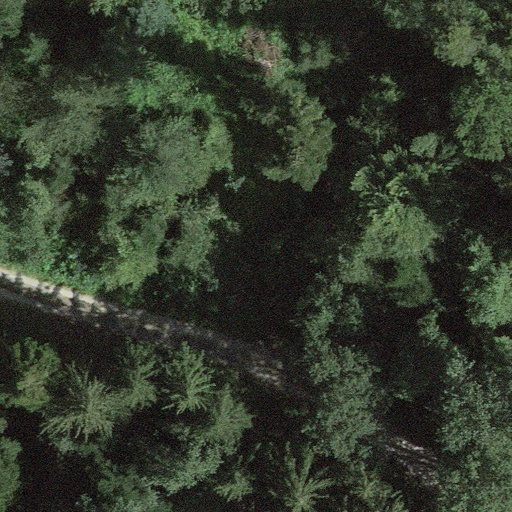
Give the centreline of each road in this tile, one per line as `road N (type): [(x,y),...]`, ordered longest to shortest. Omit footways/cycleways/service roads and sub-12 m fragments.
road 1 (track): [(467,511),(346,402),(278,363),(0,278)]
road 2 (track): [(278,363),(247,160),(217,70),(182,0)]
